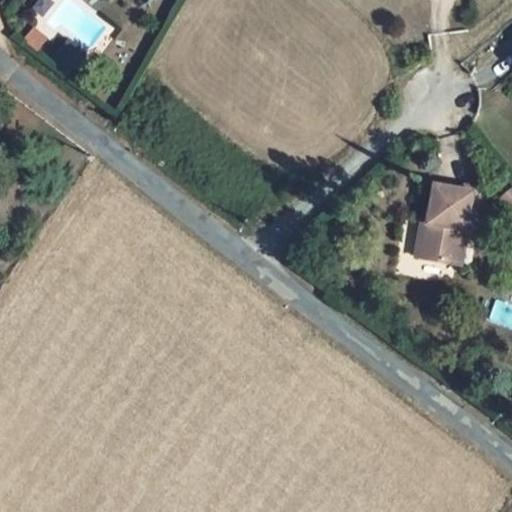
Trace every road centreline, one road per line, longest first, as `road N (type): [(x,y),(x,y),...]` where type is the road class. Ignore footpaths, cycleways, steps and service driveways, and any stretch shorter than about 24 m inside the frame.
road 1 (unclassified): [(0,66),(511,459)]
road 2 (unknown): [(259,265),(458,80)]
